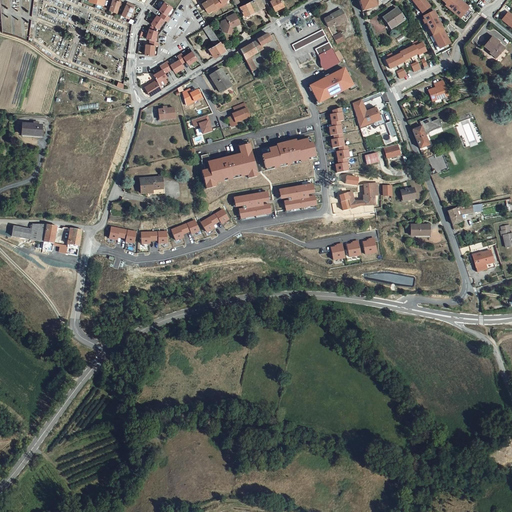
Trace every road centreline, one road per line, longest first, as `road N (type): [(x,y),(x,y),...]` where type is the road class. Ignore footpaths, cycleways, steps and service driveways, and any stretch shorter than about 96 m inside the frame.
road 1 (secondary): [(403,307),(305,294),(236,299),(168,318),(106,353)]
road 2 (residential): [(390,93),(467,288)]
road 3 (residential): [(241,227),(324,209),(315,117)]
road 4 (secondary): [(106,353),(0,488)]
road 5 (residential): [(88,246),(157,258),(241,227)]
road 6 (unclassified): [(141,104),(275,25)]
road 7 (track): [(133,92),(0,34)]
road 8 (unclassified): [(141,104),(91,230)]
road 9 (residential): [(241,227),(305,244),(373,234)]
road 10 (residential): [(390,93),(452,61),(483,14)]
road 11 (unclassified): [(88,246),(74,330),(106,353)]
road 12 (residential): [(198,149),(315,117)]
